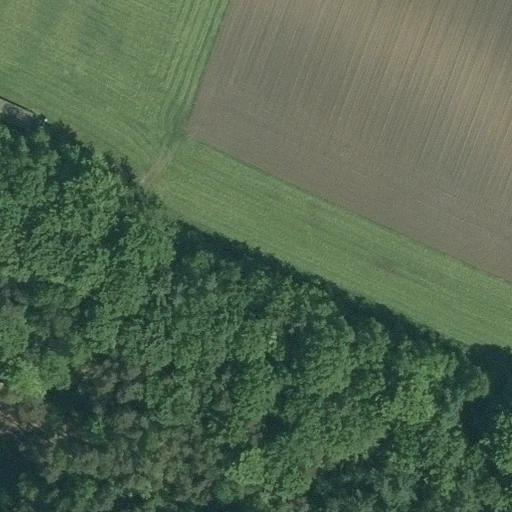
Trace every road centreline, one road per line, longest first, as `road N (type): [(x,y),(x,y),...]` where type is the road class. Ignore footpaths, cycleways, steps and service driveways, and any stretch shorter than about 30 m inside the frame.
road 1 (unclassified): [(511,433),(0,229)]
road 2 (track): [(251,328),(297,455),(306,511)]
